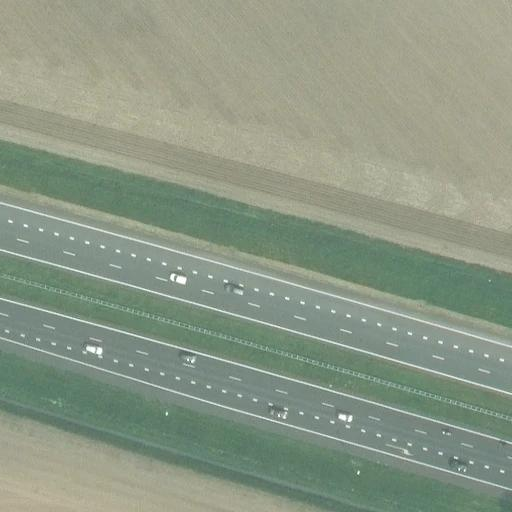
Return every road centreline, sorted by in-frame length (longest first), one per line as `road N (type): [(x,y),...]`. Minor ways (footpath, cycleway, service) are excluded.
road 1 (motorway): [(511,381),(0,237)]
road 2 (motorway): [(0,317),(511,460)]
